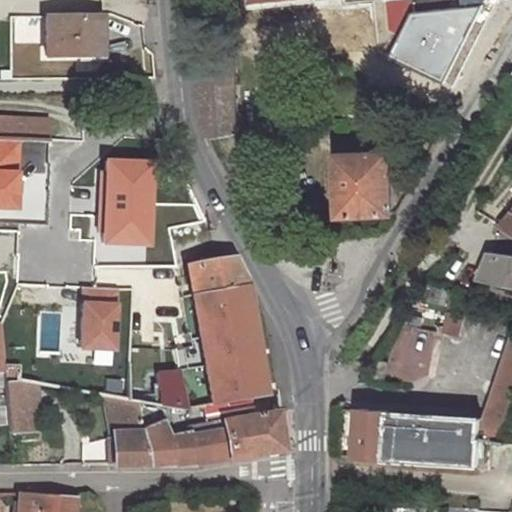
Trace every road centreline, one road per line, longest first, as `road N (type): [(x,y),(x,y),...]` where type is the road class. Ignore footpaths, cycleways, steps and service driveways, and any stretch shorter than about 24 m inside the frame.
road 1 (residential): [(511,32),(362,289),(333,314),(298,328)]
road 2 (track): [(511,132),(352,375),(310,376)]
road 3 (unclassified): [(311,472),(0,481)]
road 4 (residential): [(57,273),(60,178),(82,150),(118,128),(185,120)]
road 5 (secondary): [(298,328),(185,120)]
road 6 (track): [(311,472),(511,485)]
road 7 (secondary): [(311,472),(310,376),(298,328)]
road 8 (secondary): [(185,120),(172,0)]
